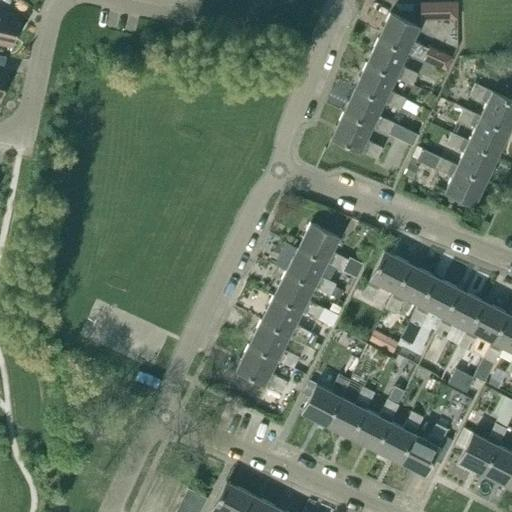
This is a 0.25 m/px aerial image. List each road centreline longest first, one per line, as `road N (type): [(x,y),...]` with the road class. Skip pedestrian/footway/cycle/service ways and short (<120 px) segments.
road 1 (residential): [(163,416),(175,367),(252,202),(276,168)]
road 2 (residential): [(511,262),(276,168)]
road 3 (residential): [(391,511),(163,416)]
road 4 (residential): [(276,168),(340,0)]
road 5 (residential): [(69,0),(53,20),(32,115),(22,133),(0,136)]
